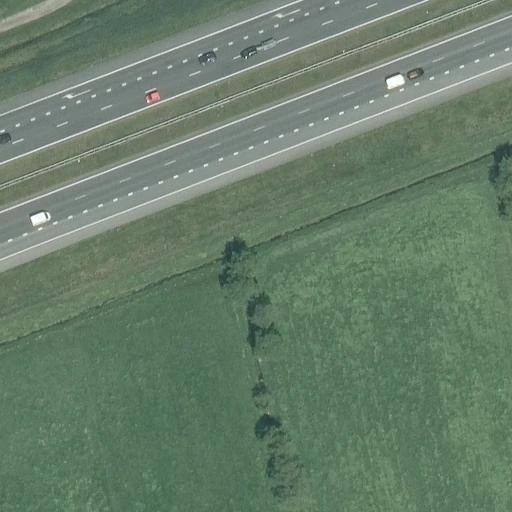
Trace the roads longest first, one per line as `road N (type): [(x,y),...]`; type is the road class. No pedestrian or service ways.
road 1 (motorway): [(0,228),(511,31)]
road 2 (motorway): [(386,0),(0,149)]
